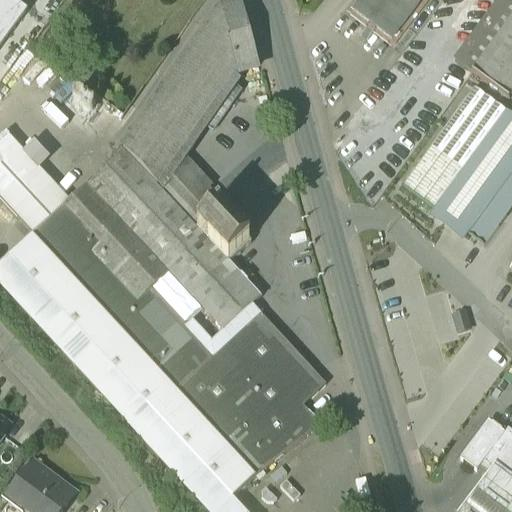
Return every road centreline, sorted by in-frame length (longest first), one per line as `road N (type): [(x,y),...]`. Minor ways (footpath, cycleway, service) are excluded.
road 1 (tertiary): [(269,0),(410,511)]
road 2 (residential): [(142,511),(0,337)]
